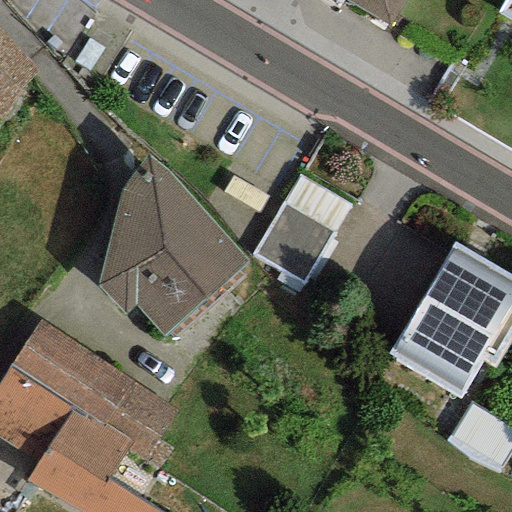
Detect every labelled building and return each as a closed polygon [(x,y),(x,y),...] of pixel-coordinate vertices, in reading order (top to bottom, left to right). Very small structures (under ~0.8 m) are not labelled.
[(346,0),(390,25),(404,0),(346,0)] [(511,0),(506,0),(501,9),(511,14),(511,0)] [(0,112),(32,67),(0,26),(0,112)] [(246,260),(149,155),(119,190),(96,285),(121,311),(134,302),(162,336),(246,260)] [(298,176),(252,253),(302,283),(349,206),(298,176)] [(511,335),(511,280),(448,245),(387,353),(462,395),(481,361),(494,368),(511,335)] [(174,409),(39,322),(0,380),(0,436),(40,458),(24,480),(80,511),(154,511),(105,482),(123,452),(139,460),(174,409)] [(511,423),(467,403),(450,442),(500,465),(511,438),(511,423)]
